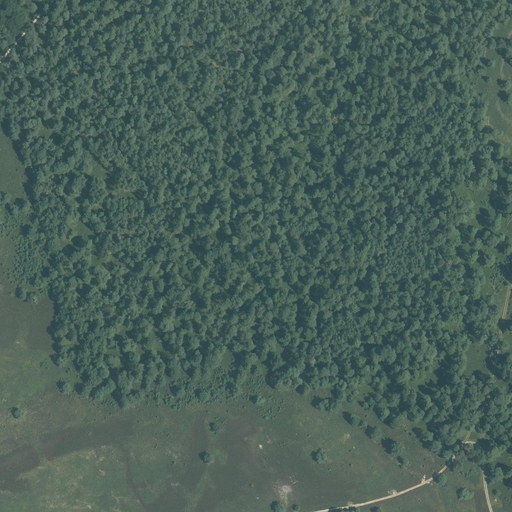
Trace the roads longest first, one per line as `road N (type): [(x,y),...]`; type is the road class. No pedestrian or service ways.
road 1 (track): [(511,278),(481,439),(490,511)]
road 2 (track): [(323,511),(424,484),(484,408)]
